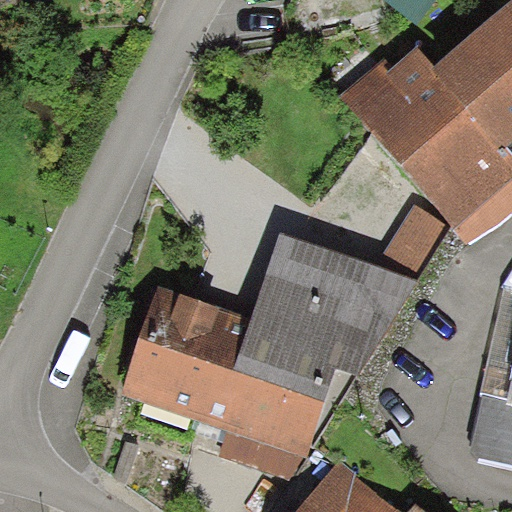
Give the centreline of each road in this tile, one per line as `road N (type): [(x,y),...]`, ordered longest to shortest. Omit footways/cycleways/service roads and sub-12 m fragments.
road 1 (residential): [(0,411),(187,0)]
road 2 (residential): [(110,511),(0,455)]
